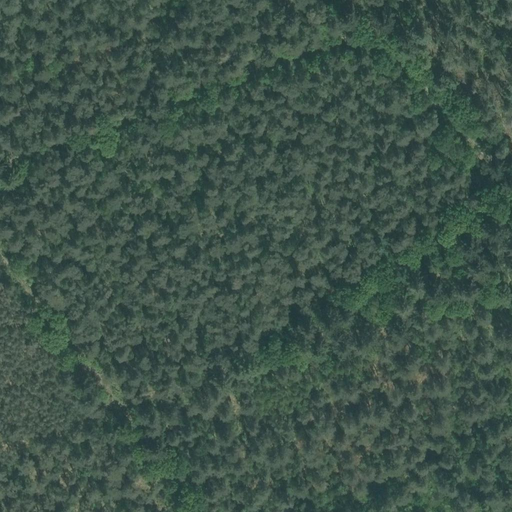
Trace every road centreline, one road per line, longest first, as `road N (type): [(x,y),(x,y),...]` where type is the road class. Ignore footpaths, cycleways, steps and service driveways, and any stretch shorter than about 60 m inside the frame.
road 1 (track): [(511,302),(0,453)]
road 2 (track): [(444,0),(374,35),(0,169)]
road 3 (track): [(0,265),(200,511)]
road 4 (track): [(343,0),(511,197)]
